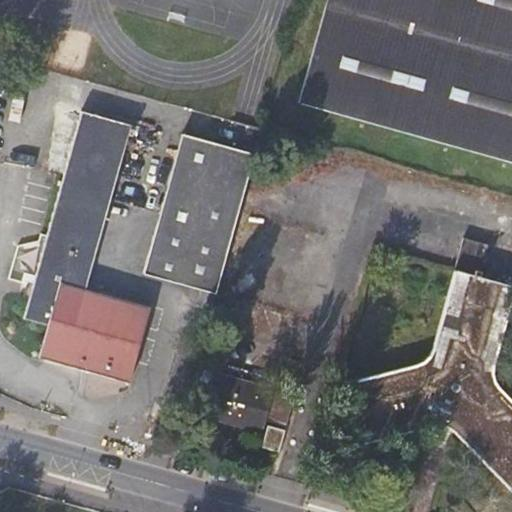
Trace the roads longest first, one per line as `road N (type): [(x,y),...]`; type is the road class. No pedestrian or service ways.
road 1 (unclassified): [(0,439),(258,511)]
road 2 (unknown): [(359,207),(498,240)]
